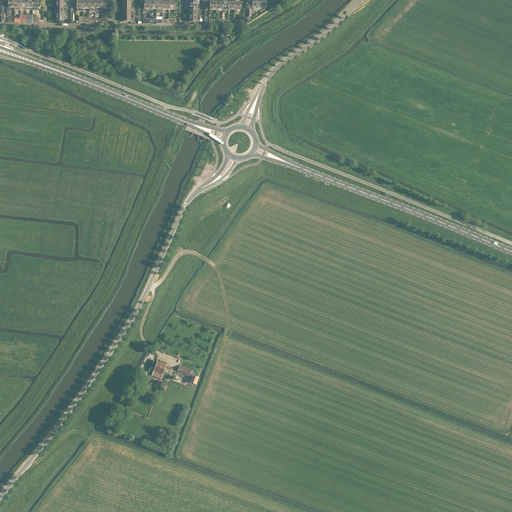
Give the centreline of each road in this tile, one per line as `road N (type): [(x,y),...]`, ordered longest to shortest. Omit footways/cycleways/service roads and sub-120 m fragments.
road 1 (unclassified): [(0,498),(101,367),(141,303),(185,202),(213,179)]
road 2 (primary): [(511,251),(278,158)]
road 3 (primary): [(203,129),(0,49)]
road 4 (tertiary): [(254,101),(273,68),(357,0)]
